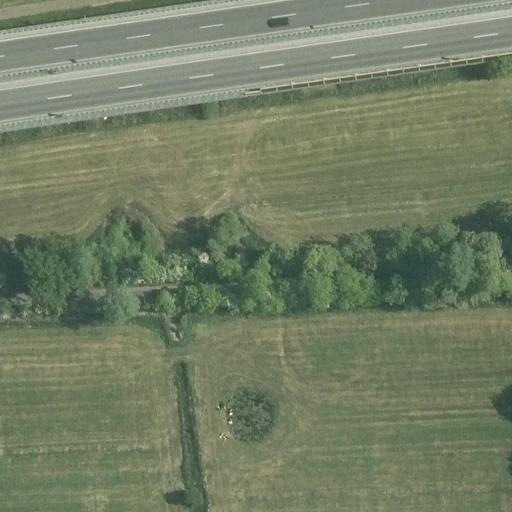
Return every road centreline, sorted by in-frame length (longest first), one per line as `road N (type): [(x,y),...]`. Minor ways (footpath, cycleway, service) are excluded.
road 1 (motorway): [(0,123),(511,45)]
road 2 (motorway): [(485,0),(0,72)]
